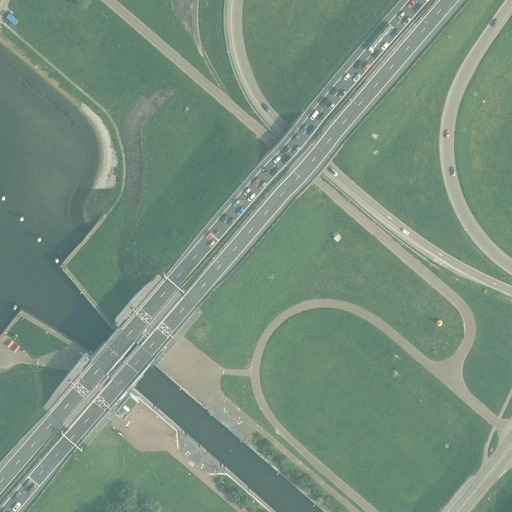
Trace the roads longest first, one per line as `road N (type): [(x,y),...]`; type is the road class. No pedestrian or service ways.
road 1 (trunk): [(6,511),(449,0)]
road 2 (trunk): [(418,0),(0,481)]
road 3 (trunk): [(235,0),(238,52),(275,119),(414,237),(511,291)]
road 4 (trunk): [(511,269),(471,232),(444,157),(457,82),(510,0)]
